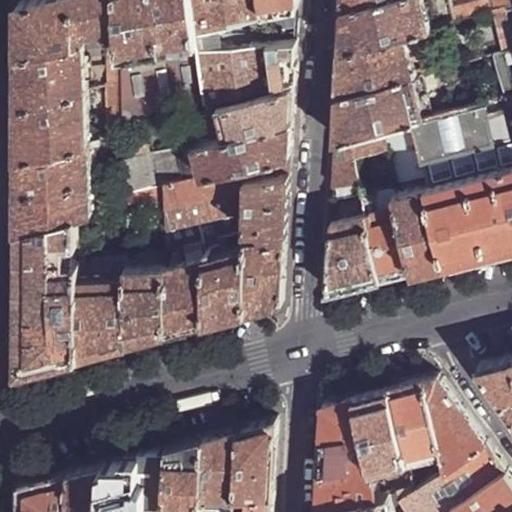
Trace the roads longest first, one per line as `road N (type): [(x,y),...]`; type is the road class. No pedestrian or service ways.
road 1 (residential): [(0,0),(3,431)]
road 2 (residential): [(304,350),(322,0)]
road 3 (secondary): [(3,431),(304,350)]
road 4 (residential): [(298,511),(304,350)]
road 5 (residential): [(511,439),(426,319)]
road 6 (secondary): [(304,350),(426,319)]
